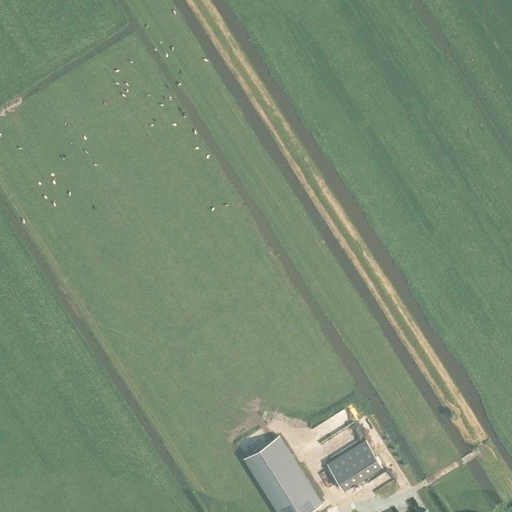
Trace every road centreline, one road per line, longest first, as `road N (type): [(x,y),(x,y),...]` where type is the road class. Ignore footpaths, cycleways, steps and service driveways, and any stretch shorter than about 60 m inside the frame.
road 1 (track): [(479,450),(197,0)]
road 2 (track): [(479,450),(374,511)]
